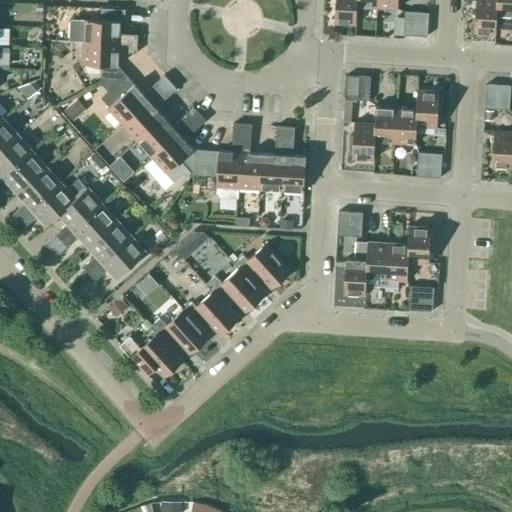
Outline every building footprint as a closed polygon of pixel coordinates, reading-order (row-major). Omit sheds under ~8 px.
[(356,0),(335,0),(334,23),(355,24),(356,6),(356,0)] [(376,0),(376,8),(397,9),(397,0),(376,0)] [(497,0),(476,0),(474,32),(495,33),(496,15),(497,0)] [(511,16),(511,0),(497,0),(496,15),(511,16)] [(83,42),(137,44),(137,35),(119,34),(120,22),(124,22),(125,9),(101,8),(100,20),(84,19),(83,42)] [(415,36),(416,12),(404,11),(404,18),(403,35),(415,36)] [(416,12),(415,36),(427,37),(428,13),(416,12)] [(394,17),(393,35),(403,35),(404,18),(394,17)] [(136,53),(137,44),(83,42),(82,64),(101,65),(100,83),(107,91),(109,93),(126,76),(117,65),(118,65),(118,52),(136,53)] [(357,100),(358,76),(346,75),(345,99),(357,100)] [(109,107),(108,109),(123,125),(163,88),(157,81),(143,94),(134,84),(134,85),(126,76),(109,93),(107,91),(100,98),(109,107)] [(358,76),(357,100),(369,101),(370,77),(358,76)] [(35,80),(22,85),(31,96),(42,88),(36,80),(35,80)] [(497,109),(499,85),(487,84),(485,108),(497,109)] [(499,85),(497,109),(509,110),(511,86),(499,85)] [(137,141),(164,117),(155,108),(169,95),(163,88),(123,125),(137,141)] [(416,126),(417,126),(437,127),(439,91),(418,90),(416,108),(417,108),(416,126)] [(72,102),(64,110),(64,111),(73,121),(82,113),(72,102)] [(394,143),(397,107),(376,106),(375,124),(374,141),(375,141),(394,143)] [(151,157),(199,114),(193,107),(172,126),(164,117),(137,141),(151,157)] [(417,108),(416,108),(397,107),(394,143),(415,144),(417,126),(416,126),(417,108)] [(205,175),(206,151),(193,150),(193,149),(184,140),(205,121),(199,114),(151,157),(166,174),(181,161),(193,174),(205,175)] [(0,150),(18,135),(3,119),(0,121),(0,150)] [(375,124),(354,122),(352,158),(374,160),(375,141),(374,141),(375,124)] [(238,198),(238,188),(242,124),(233,124),(231,152),(218,151),(206,151),(205,175),(217,176),(216,193),(220,198),(238,198)] [(260,189),(262,153),(249,153),(251,125),(242,124),(238,188),(260,189)] [(281,191),(285,127),(276,126),(274,154),(262,153),(260,189),(281,191)] [(285,127),(281,191),(303,192),(305,156),(292,155),(294,127),(285,127)] [(435,128),(434,135),(445,136),(446,129),(435,128)] [(511,132),(494,131),(491,167),(511,168),(511,132)] [(0,179),(32,151),(18,135),(0,150),(0,179)] [(17,193),(46,167),(32,151),(0,179),(0,191),(9,184),(17,193)] [(98,172),(105,165),(94,152),(86,159),(98,172)] [(417,165),(441,166),(442,154),(418,153),(417,165)] [(440,178),(441,166),(417,165),(416,177),(440,178)] [(19,221),(61,183),(46,167),(17,193),(26,203),(13,214),(19,221)] [(130,168),(120,177),(123,181),(134,172),(130,168)] [(87,188),(78,178),(66,189),(61,183),(19,221),(25,227),(38,216),(46,226),(59,214),(75,199),(87,188)] [(59,214),(67,224),(44,244),(50,251),(55,246),(102,204),(88,187),(87,188),(75,199),(59,214)] [(102,204),(55,246),(50,251),(56,257),(79,237),(88,246),(117,220),(102,204)] [(349,236),(350,212),(338,211),(337,235),(349,236)] [(350,212),(349,236),(361,237),(363,213),(350,212)] [(248,227),(249,218),(236,217),(235,226),(248,227)] [(261,218),(258,222),(261,227),(267,227),(270,223),(267,218),(261,218)] [(89,274),(131,236),(117,220),(88,246),(96,256),(83,267),(89,274)] [(280,220),(279,228),(293,229),(293,221),(280,220)] [(408,262),(429,263),(431,227),(409,226),(408,244),(409,244),(408,262)] [(131,236),(89,274),(95,280),(108,269),(117,279),(146,252),(131,236)] [(366,259),(367,242),(356,241),(355,259),(346,258),(344,294),(365,296),(366,283),(366,277),(367,260),(366,259)] [(386,279),(388,243),(367,242),(366,259),(367,260),(366,277),(366,283),(386,285),(386,279)] [(409,244),(408,244),(388,243),(386,279),(407,280),(408,262),(409,244)] [(254,285),(255,285),(262,278),(271,287),(289,271),(265,245),(248,260),(244,255),(234,264),(238,269),(239,268),(254,285)] [(263,295),(255,285),(254,285),(239,268),(238,269),(222,283),(215,275),(206,284),(213,292),(213,291),(228,308),(229,308),(237,301),(245,311),(263,295)] [(409,298),(433,299),(434,287),(409,286),(409,298)] [(238,318),(229,308),(228,308),(213,291),(213,292),(197,306),(192,302),(183,310),(183,311),(183,310),(202,332),(203,331),(211,324),(220,334),(238,318)] [(123,316),(130,310),(118,297),(107,307),(114,316),(119,312),(123,316)] [(432,311),(433,299),(409,298),(408,310),(432,311)] [(208,337),(203,331),(202,332),(183,310),(183,311),(166,325),(160,318),(150,326),(157,334),(158,333),(173,350),(181,343),(190,353),(208,337)] [(182,360),(173,350),(158,333),(157,334),(141,349),(130,336),(120,345),(146,374),(155,367),(164,376),(182,360)] [(160,501),(159,511),(181,511),(182,502),(160,501)]
